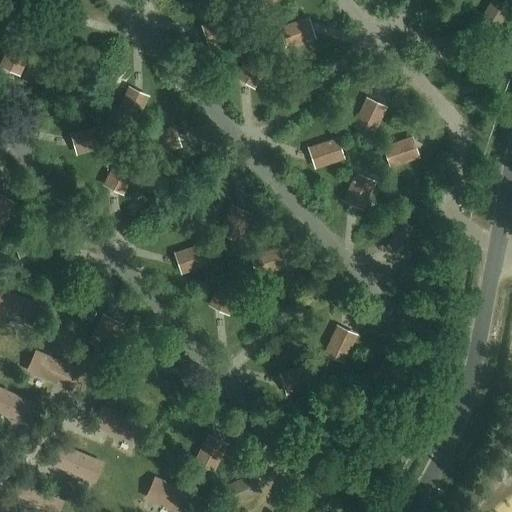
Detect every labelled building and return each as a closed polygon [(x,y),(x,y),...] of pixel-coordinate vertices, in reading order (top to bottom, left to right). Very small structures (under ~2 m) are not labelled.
[(274,0),(250,0),(248,4),(267,14),(274,0)] [(511,11),(511,0),(493,0),(486,17),(505,26),(511,11)] [(76,28),(75,25),(71,12),(69,8),(38,18),(45,38),(76,28)] [(201,26),(206,44),(207,47),(238,37),(231,16),(201,26)] [(316,37),(311,22),(309,17),(279,26),(285,47),(316,37)] [(440,38),(446,56),(447,59),(478,48),(471,28),(440,38)] [(13,36),(0,64),(0,65),(4,68),(15,72),(19,75),(33,45),(13,36)] [(235,78),(250,87),(254,89),(270,61),(252,50),(235,78)] [(146,95),(143,94),(127,86),(113,115),(132,124),(146,95)] [(386,105),(383,104),(367,96),(353,125),(372,134),(386,105)] [(101,124),(70,133),(72,140),(75,150),(76,154),(107,145),(101,124)] [(180,147),(175,132),(173,127),(143,137),(150,157),(180,147)] [(420,157),(418,152),(413,137),(383,146),(389,167),(420,157)] [(308,148),(313,164),(315,169),(345,158),(338,138),(308,148)] [(117,155),(102,183),(107,185),(118,191),(122,193),(137,165),(117,155)] [(343,200),(348,203),(362,210),(376,181),(357,171),(343,200)] [(18,203),(12,200),(0,194),(0,230),(3,232),(18,203)] [(251,213),(247,211),(231,203),(217,232),(237,242),(251,213)] [(382,249),(402,257),(415,228),(395,219),(382,249)] [(52,256),(50,251),(45,235),(15,245),(21,266),(52,256)] [(205,242),(175,252),(177,258),(180,268),(181,273),(212,263),(205,242)] [(285,265),(280,248),(278,244),(248,254),(254,275),(285,265)] [(224,275),(209,303),(214,306),(224,311),(229,313),(243,284),(224,275)] [(0,309),(31,323),(39,306),(0,288),(0,309)] [(123,321),(108,313),(104,311),(90,340),(110,350),(123,321)] [(357,334),(341,326),(337,324),(323,353),(342,363),(357,334)] [(157,373),(153,358),(151,352),(120,362),(126,382),(157,373)] [(29,371),(72,389),(79,371),(37,353),(29,371)] [(310,363),(279,373),(281,378),(284,389),(286,394),(317,384),(310,363)] [(360,396),(391,386),(384,365),(353,376),(360,396)] [(0,410),(30,423),(38,406),(0,389),(0,410)] [(310,426),(322,433),(328,437),(345,410),(326,398),(310,426)] [(95,426),(137,444),(145,427),(102,409),(95,426)] [(228,442),(222,439),(209,432),(195,461),(215,471),(228,442)] [(52,463),(94,482),(102,464),(59,446),(52,463)] [(262,493),(260,487),(253,473),(224,487),(233,506),(262,493)] [(145,497),(180,511),(188,511),(195,498),(152,479),(145,497)] [(12,501),(36,511),(57,511),(62,502),(19,484),(12,501)]
